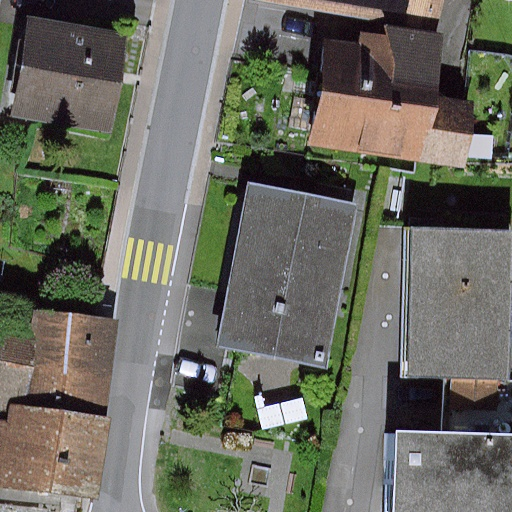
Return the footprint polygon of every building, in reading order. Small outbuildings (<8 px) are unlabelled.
[(291,0),(431,14),(457,16),(458,0),(291,0)] [(126,128),(136,35),(41,25),(32,118),(126,128)] [(441,91),(445,54),(320,40),(310,124),(478,143),(483,96),(441,91)] [(227,344),(317,362),(348,204),(258,186),(227,344)] [(420,369),(498,371),(501,226),(423,224),(420,369)] [(99,324),(0,312),(0,435),(6,436),(0,471),(0,489),(75,497),(99,324)] [(379,511),(511,511),(511,428),(378,431),(379,511)]
